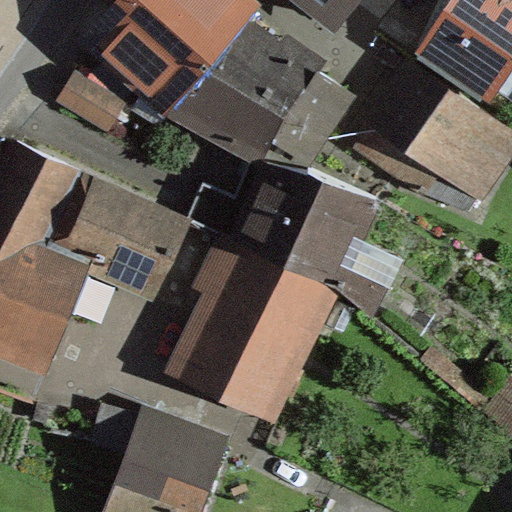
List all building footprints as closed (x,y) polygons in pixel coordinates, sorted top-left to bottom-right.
[(173,104),(245,22),(255,10),(243,0),(121,0),(92,34),(173,104)] [(307,0),(319,10),(323,5),(331,13),(340,0),(307,0)] [(511,0),(459,0),(454,8),(450,5),(417,52),(480,95),(511,49),(511,0)] [(173,104),(169,110),(227,145),(255,155),(262,156),(320,70),(245,22),(173,104)] [(480,194),(511,147),(511,127),(415,60),(372,121),(383,128),(374,141),(403,162),(396,171),(423,190),(439,166),(480,194)] [(320,70),(262,156),(312,167),(306,150),(347,89),(320,70)] [(76,72),(61,96),(108,125),(123,102),(76,72)] [(78,168),(19,139),(0,175),(0,232),(38,249),(78,168)] [(344,261),(377,195),(312,167),(262,156),(255,155),(235,194),(251,202),(236,233),(335,281),(370,310),(385,281),(344,261)] [(156,286),(190,218),(186,216),(78,168),(38,249),(85,268),(99,274),(104,262),(156,286)] [(190,218),(233,239),(236,233),(251,202),(235,194),(204,180),(186,216),(190,218)] [(0,331),(53,353),(85,268),(38,249),(0,232),(0,331)] [(191,332),(287,379),(335,281),(236,233),(233,239),(215,275),(218,277),(191,332)] [(287,379),(191,332),(173,369),(269,416),(287,379)] [(511,380),(510,378),(487,407),(511,427),(511,380)] [(51,404),(39,400),(33,415),(45,419),(51,404)] [(199,511),(225,444),(141,412),(102,511),(199,511)]
